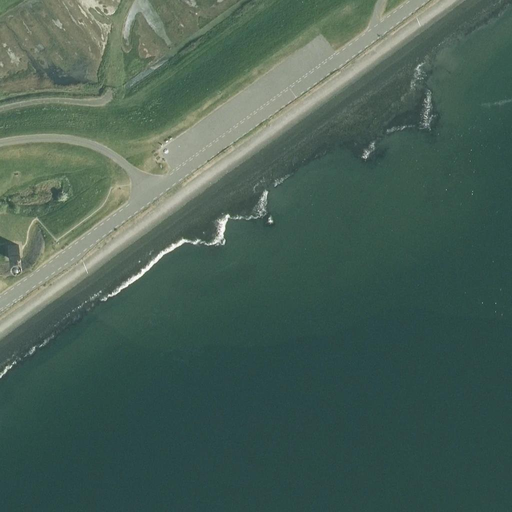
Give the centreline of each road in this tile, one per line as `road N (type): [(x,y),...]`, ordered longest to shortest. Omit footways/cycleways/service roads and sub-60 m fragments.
road 1 (unclassified): [(150,193),(419,0)]
road 2 (unclassified): [(0,303),(150,193)]
road 3 (unclassified): [(150,193),(120,161),(83,142),(0,143)]
